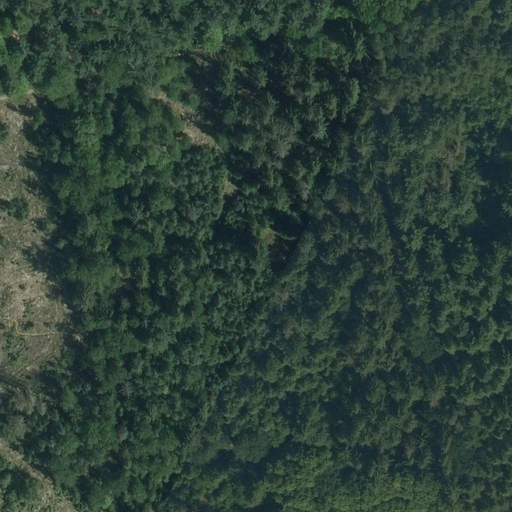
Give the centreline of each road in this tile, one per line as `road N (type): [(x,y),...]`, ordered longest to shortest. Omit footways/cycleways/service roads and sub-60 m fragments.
road 1 (track): [(404,0),(0,97)]
road 2 (track): [(442,511),(396,249)]
road 3 (track): [(350,0),(396,249)]
road 4 (track): [(120,511),(81,340)]
